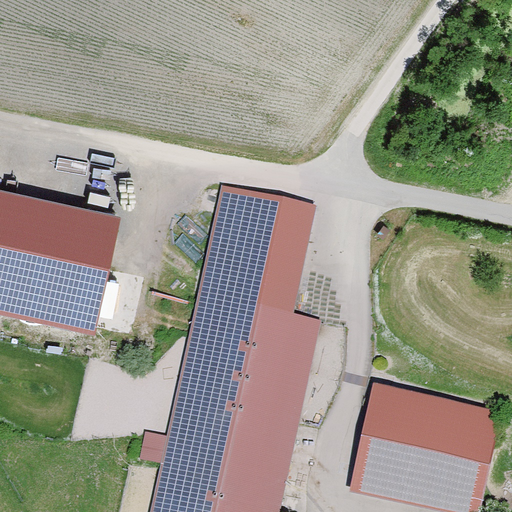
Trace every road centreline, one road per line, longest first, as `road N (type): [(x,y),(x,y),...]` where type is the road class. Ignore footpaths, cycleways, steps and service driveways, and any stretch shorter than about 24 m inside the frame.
road 1 (track): [(322,183),(0,123)]
road 2 (track): [(449,0),(322,183)]
road 3 (residential): [(322,183),(511,217)]
